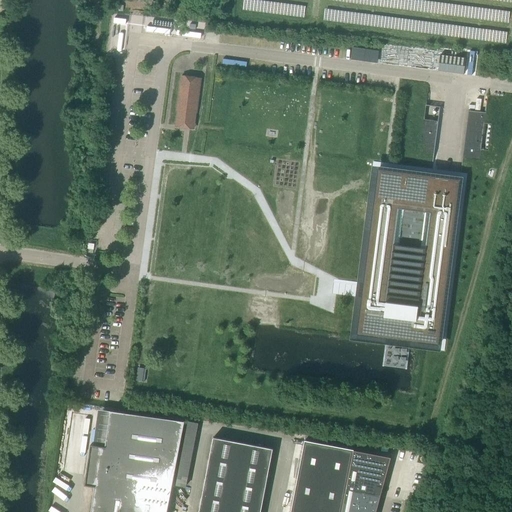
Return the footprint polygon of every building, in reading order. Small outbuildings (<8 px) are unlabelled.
[(365,49),(353,47),(351,59),(364,61),(365,49)] [(396,63),(397,49),(380,48),(380,62),(396,63)] [(466,58),(440,55),(439,70),(464,73),(466,58)] [(201,78),(182,75),(177,110),(197,112),(201,78)] [(486,113),(469,110),(462,158),(480,160),(486,113)] [(438,121),(424,119),(421,141),(427,142),(425,153),(434,154),(438,121)] [(460,179),(378,168),(357,334),(439,344),(460,179)] [(146,368),(139,367),(137,380),(145,381),(146,368)] [(91,443),(85,482),(170,494),(184,420),(111,410),(106,446),(91,443)] [(261,511),(273,448),(214,437),(199,511),(261,511)] [(341,511),(354,448),(305,439),(290,511),(341,511)] [(375,511),(391,456),(354,448),(341,511),(375,511)] [(167,511),(170,494),(85,482),(85,484),(95,486),(91,511),(167,511)]
